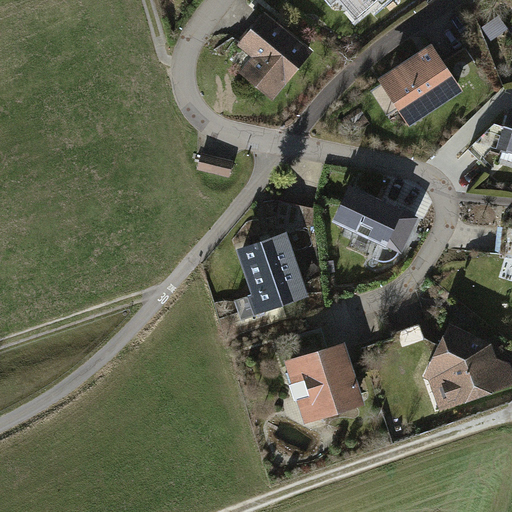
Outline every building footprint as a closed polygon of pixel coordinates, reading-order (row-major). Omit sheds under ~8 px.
[(325,0),(331,6),(337,0),(341,0),(351,10),(362,0),(325,0)] [(508,29),(498,15),(481,28),(491,41),(508,29)] [(265,16),(243,44),(265,63),(252,78),(272,94),(308,52),(265,16)] [(432,50),(387,79),(412,117),(457,88),(432,50)] [(511,110),(511,111),(506,127),(494,123),(469,148),(480,160),(490,150),(499,153),(501,147),(511,150),(511,110)] [(415,217),(350,186),(335,221),(382,243),(375,259),(381,261),(388,261),(393,258),(397,254),(415,217)] [(282,235),(243,249),(262,305),(301,292),(282,235)] [(447,370),(443,380),(451,403),(504,385),(503,383),(511,380),(511,375),(510,369),(496,363),(496,361),(490,359),(489,361),(484,346),(472,340),(471,336),(465,333),(461,335),(452,331),(447,333),(433,363),(447,370)] [(340,350),(301,362),(303,368),(286,373),(295,401),(312,396),(317,412),(356,400),(340,350)]
